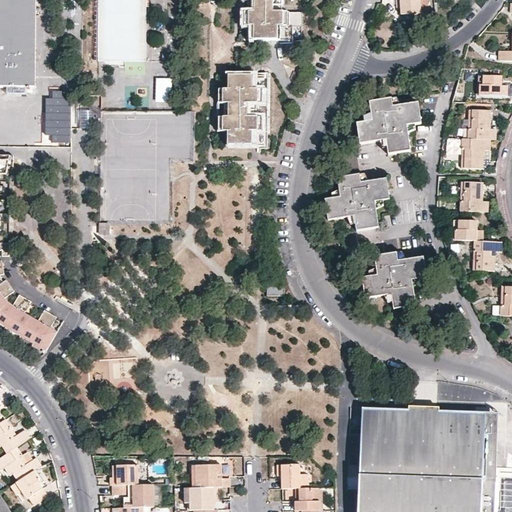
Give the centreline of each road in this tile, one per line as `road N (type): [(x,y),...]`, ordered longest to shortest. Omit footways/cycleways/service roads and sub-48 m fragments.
road 1 (residential): [(491,373),(379,341),(350,323),(315,279),(298,225),(301,178),(345,54)]
road 2 (residential): [(491,373),(429,202),(447,97)]
road 3 (residential): [(83,511),(62,432),(31,385),(0,358)]
road 4 (residential): [(345,54),(383,67),(439,53),(496,0)]
